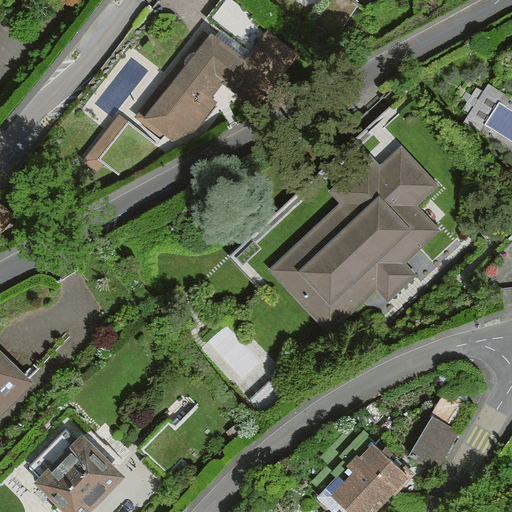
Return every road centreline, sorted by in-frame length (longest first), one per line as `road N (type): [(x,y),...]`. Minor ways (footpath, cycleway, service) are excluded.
road 1 (residential): [(508,0),(0,278)]
road 2 (residential): [(511,347),(474,344),(397,374),(295,437),(214,511)]
road 3 (residential): [(0,158),(135,0)]
road 4 (residential): [(442,511),(511,389)]
